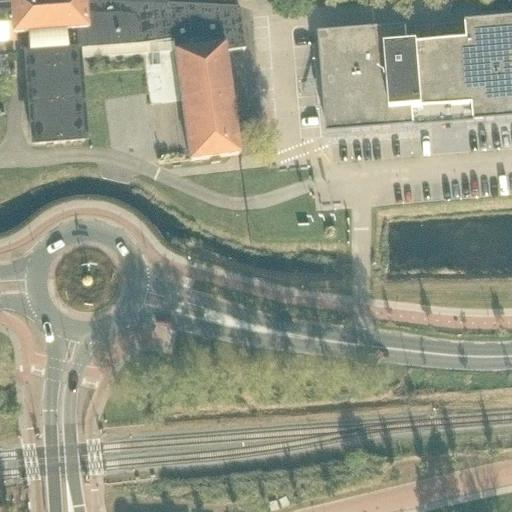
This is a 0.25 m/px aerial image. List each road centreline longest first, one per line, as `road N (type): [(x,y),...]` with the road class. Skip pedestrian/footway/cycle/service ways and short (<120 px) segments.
road 1 (secondary): [(511,357),(293,337)]
road 2 (tertiary): [(61,327),(48,414),(55,511)]
road 3 (tertiary): [(78,511),(68,405),(85,334)]
road 4 (secondary): [(128,310),(264,343),(293,337)]
road 5 (unclassified): [(511,473),(347,511)]
road 6 (secondary): [(293,337),(137,283)]
road 7 (secondary): [(137,283),(120,243),(93,231),(51,244),(36,270)]
